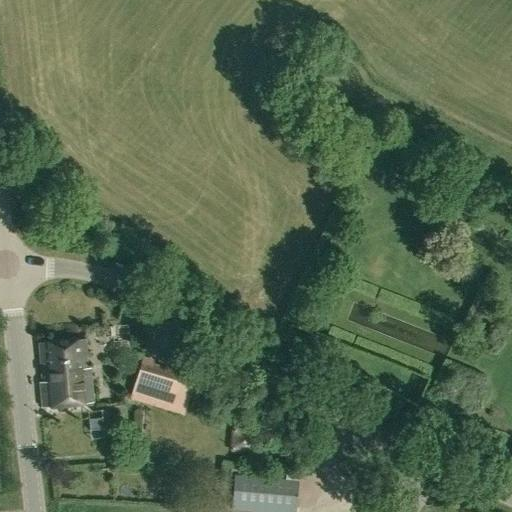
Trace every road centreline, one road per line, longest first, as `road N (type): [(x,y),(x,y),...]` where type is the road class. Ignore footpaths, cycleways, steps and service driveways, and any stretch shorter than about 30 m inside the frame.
road 1 (unclassified): [(122,283),(511,495)]
road 2 (tertiary): [(32,511),(5,265)]
